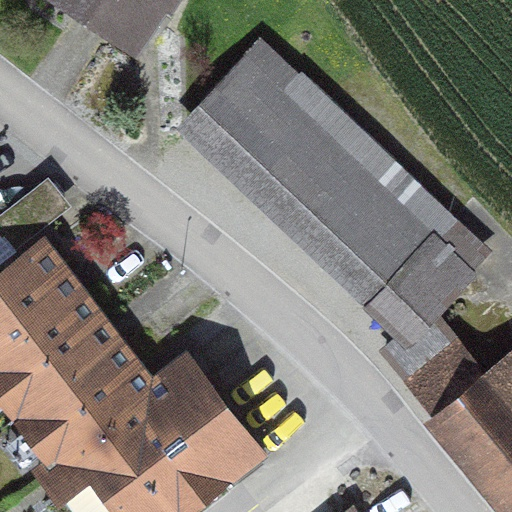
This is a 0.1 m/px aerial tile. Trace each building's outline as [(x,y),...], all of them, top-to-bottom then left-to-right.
[(80,0),(134,36),(157,0),(80,0)] [(467,273),(247,63),(204,108),(424,317),(467,273)] [(69,207),(48,180),(0,216),(0,234),(13,251),(69,207)] [(0,353),(79,293),(59,267),(42,245),(0,276),(0,353)] [(0,388),(19,413),(115,340),(97,316),(79,293),(0,353),(0,388)] [(511,359),(488,379),(432,311),(424,317),(384,350),(441,418),(511,504),(511,359)] [(115,340),(19,413),(54,459),(150,386),(131,362),(115,340)] [(150,386),(54,459),(42,469),(59,491),(43,502),(50,511),(175,511),(226,473),(231,470),(238,478),(263,459),(186,359),(150,386)]
